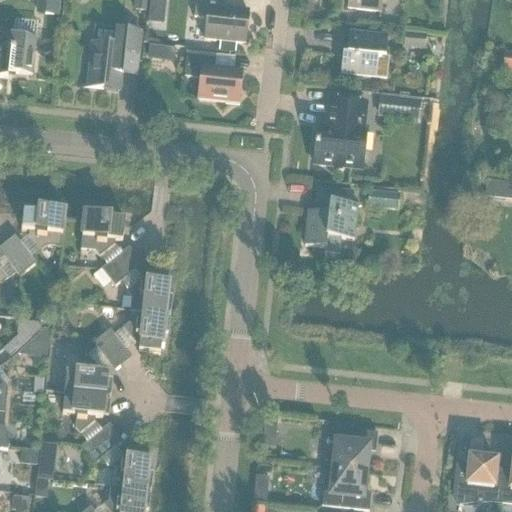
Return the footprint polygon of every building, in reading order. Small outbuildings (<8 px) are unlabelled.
[(39,0),(38,17),(57,19),(59,0),(39,0)] [(136,0),(135,12),(145,13),(146,0),(136,0)] [(244,47),(247,13),(224,11),(224,0),(195,0),(193,20),(206,21),(204,42),(220,44),(234,46),(244,47)] [(345,0),(344,13),(355,14),(355,12),(379,15),(380,0),(345,0)] [(11,38),(11,34),(0,32),(0,80),(7,81),(7,75),(31,78),(35,40),(11,38)] [(135,80),(140,35),(117,32),(117,33),(115,48),(92,46),(87,89),(76,88),(76,89),(118,94),(120,78),(135,80)] [(403,50),(423,52),(425,37),(404,34),(403,50)] [(384,58),(386,40),(348,36),(346,58),(342,58),(340,76),(375,80),(375,81),(386,82),(388,59),(384,58)] [(220,44),(219,53),(234,54),(234,46),(220,44)] [(162,50),(160,63),(173,65),(175,51),(162,50)] [(511,70),(511,51),(502,51),(500,69),(511,70)] [(237,107),(241,73),(213,70),(215,58),(186,55),(184,80),(199,81),(197,102),(237,107)] [(378,98),(376,115),(417,119),(419,102),(378,98)] [(361,136),(364,106),(330,102),(327,132),(316,131),(313,166),(361,171),(365,136),(361,136)] [(511,186),(485,184),(483,200),(511,203),(511,189),(511,186)] [(353,244),(357,208),(350,208),(352,195),(316,191),(314,215),(307,214),(304,249),(324,251),(324,255),(338,256),(340,242),(353,244)] [(367,206),(397,209),(399,196),(368,193),(367,206)] [(59,250),(63,211),(45,209),(44,214),(23,211),(20,233),(28,234),(27,239),(39,254),(45,249),(59,250)] [(121,244),(124,222),(102,220),(103,215),(84,213),(80,253),(94,254),(99,260),(113,248),(114,243),(121,244)] [(18,261),(27,273),(36,266),(27,255),(18,261)] [(19,280),(27,273),(18,261),(9,269),(19,280)] [(107,281),(119,272),(112,263),(100,272),(107,281)] [(119,272),(107,281),(114,290),(125,280),(119,272)] [(142,315),(168,318),(170,300),(166,299),(168,278),(146,275),(145,283),(140,282),(126,294),(130,300),(129,314),(142,316),(142,315)] [(166,336),(168,318),(142,315),(142,316),(140,328),(127,327),(121,331),(133,346),(138,347),(137,354),(159,357),(162,335),(166,336)] [(17,338),(24,346),(40,332),(40,326),(18,324),(16,335),(17,338)] [(100,340),(110,351),(118,345),(109,333),(100,340)] [(101,358),(110,351),(100,340),(92,347),(96,352),(99,356),(101,358)] [(88,347),(84,357),(86,359),(87,358),(91,363),(99,356),(96,352),(92,347),(88,347)] [(63,396),(109,401),(111,383),(106,382),(106,379),(99,378),(99,373),(91,363),(87,358),(86,359),(81,363),(80,376),(66,375),(63,396)] [(107,418),(109,401),(63,396),(61,417),(75,418),(74,431),(79,437),(94,425),(94,420),(101,421),(102,418),(107,418)] [(0,452),(7,453),(7,449),(9,450),(4,429),(2,429),(4,415),(0,415),(0,452)] [(264,422),(263,434),(275,435),(276,423),(264,422)] [(332,471),(365,475),(368,450),(375,451),(376,436),(329,431),(328,446),(334,447),(332,471)] [(88,458),(99,449),(92,440),(81,449),(88,458)] [(99,449),(88,458),(95,467),(106,458),(99,449)] [(109,491),(149,495),(151,477),(146,476),(149,455),(127,452),(126,460),(121,459),(106,471),(111,477),(109,491)] [(21,454),(20,467),(36,469),(37,456),(21,454)] [(455,467),(452,493),(453,493),(481,505),(500,501),(503,473),(494,472),(495,465),(468,462),(468,468),(455,467)] [(503,473),(500,501),(511,507),(511,467),(511,474),(503,473)] [(38,470),(36,482),(48,483),(52,484),(54,471),(38,470)] [(363,500),(365,475),(332,471),(329,496),(322,495),(321,510),(342,511),(368,511),(369,500),(363,500)] [(147,511),(149,495),(109,491),(108,504),(102,508),(104,511),(147,511)] [(253,491),(252,504),(265,505),(266,493),(253,491)] [(13,499),(11,511),(28,511),(30,501),(13,499)]
